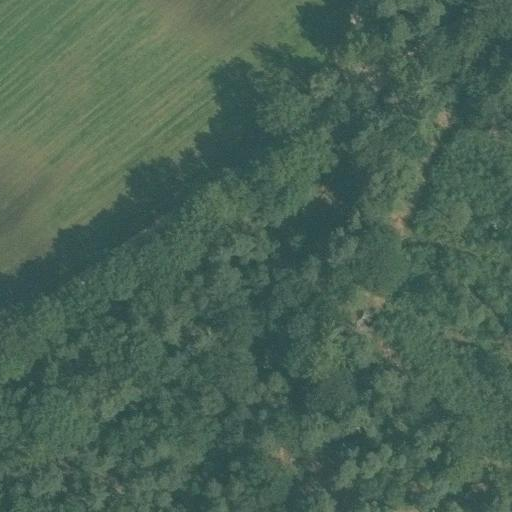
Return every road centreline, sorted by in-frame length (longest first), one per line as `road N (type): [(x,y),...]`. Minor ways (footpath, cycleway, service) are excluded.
road 1 (track): [(0,355),(371,101)]
road 2 (track): [(371,101),(228,511)]
road 3 (track): [(371,101),(511,3)]
